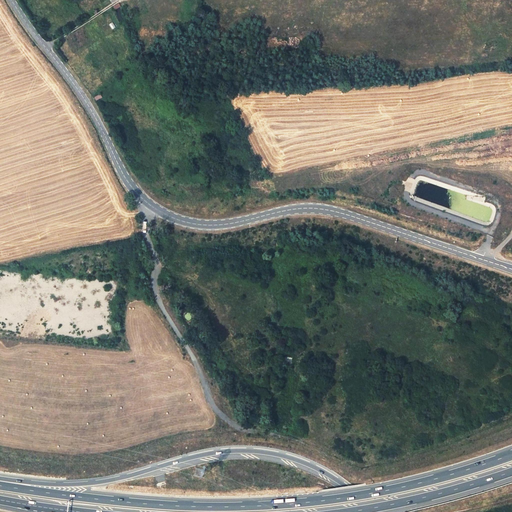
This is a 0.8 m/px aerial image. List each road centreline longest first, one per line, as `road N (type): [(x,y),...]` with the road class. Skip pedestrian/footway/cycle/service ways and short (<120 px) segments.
road 1 (tertiary): [(511,270),(347,214),(299,210),(215,225),(148,207),(75,85),(9,0)]
road 2 (motorway): [(511,455),(371,493),(263,505),(160,505),(0,484)]
road 3 (motorway): [(370,511),(309,464),(255,451),(194,456),(110,480),(0,477)]
road 4 (motorway): [(344,511),(511,471)]
